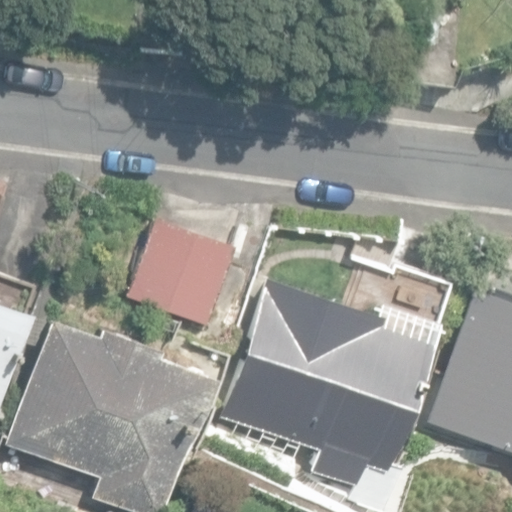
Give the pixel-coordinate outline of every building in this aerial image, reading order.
[(205,321),(232,240),(150,213),(123,294),(205,321)] [(0,388),(27,308),(20,306),(29,280),(0,270),(0,388)] [(345,498),(385,510),(401,459),(387,455),(425,330),(374,315),(377,306),(261,271),(219,410),(315,440),(307,466),(351,480),(345,498)] [(497,465),(511,469),(511,297),(468,282),(422,416),(504,443),(497,465)] [(90,489),(153,511),(154,511),(206,367),(150,347),(153,340),(96,319),(92,329),(46,313),(2,437),(97,470),(90,489)]
